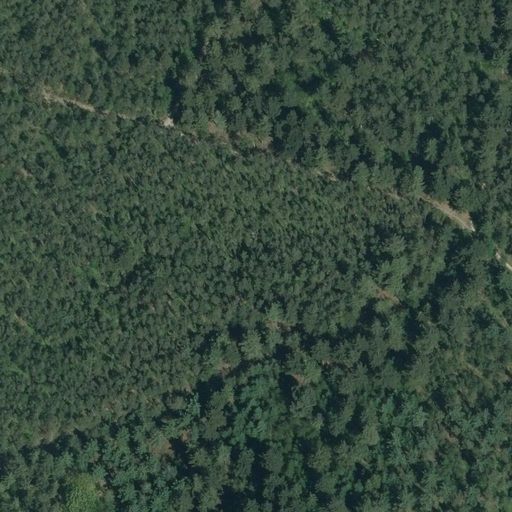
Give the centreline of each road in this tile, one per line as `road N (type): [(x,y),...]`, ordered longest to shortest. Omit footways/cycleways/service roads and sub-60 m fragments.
road 1 (track): [(0,84),(161,130),(231,0)]
road 2 (track): [(161,130),(449,211),(457,222)]
